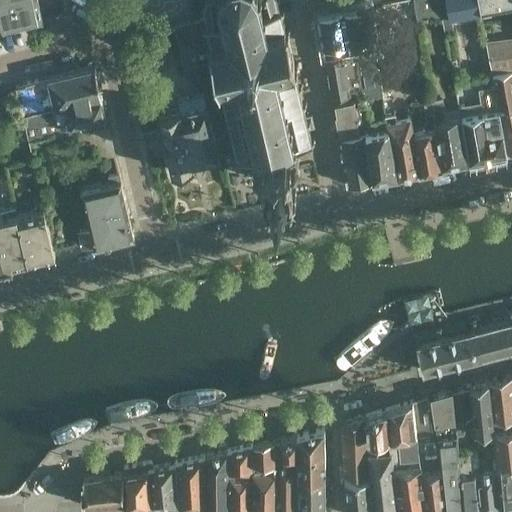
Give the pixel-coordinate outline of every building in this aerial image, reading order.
[(41,17),(37,1),(36,0),(9,0),(0,2),(0,18),(2,26),(41,17)] [(217,0),(217,2),(215,0),(204,0),(205,0),(203,7),(202,7),(201,8),(203,9),(204,16),(173,23),(182,64),(211,57),(212,59),(206,61),(208,72),(215,71),(219,88),(232,140),(233,146),(223,149),(223,152),(235,149),(236,156),(233,157),(233,160),(237,159),(237,160),(238,160),(239,164),(242,163),(242,162),(244,163),(244,165),(245,166),(246,163),(253,162),(253,165),(257,168),(262,167),(263,165),(264,167),(264,168),(267,168),(268,172),(265,172),(266,174),(265,174),(265,175),(261,176),(262,179),(266,178),(266,179),(267,179),(268,184),(272,183),(271,178),(273,178),(274,174),(274,172),(284,170),(284,172),(288,174),(289,174),(290,179),(294,178),(293,173),(294,173),(294,172),(298,171),(298,167),(293,168),(293,167),(292,167),(292,166),(289,167),(288,163),(291,162),(291,161),(290,158),(292,159),(297,158),(299,154),(306,153),(307,155),(309,154),(308,152),(310,149),(309,147),(312,147),(311,143),(312,143),(312,142),(315,141),(314,138),(311,139),(308,128),(313,127),(313,128),(314,128),(314,127),(314,126),(311,116),(312,116),(312,115),(311,115),(310,115),(310,116),(305,117),(303,106),(306,105),(306,102),(302,103),(298,88),(302,87),(301,85),(298,86),(294,69),(295,69),(294,68),(298,67),(298,65),(294,65),(291,55),(296,54),(297,55),(298,55),(298,53),(299,53),(299,51),(297,52),(297,51),(295,44),(296,44),(295,43),(297,43),(296,41),(295,41),(295,40),(293,41),(293,42),(289,43),(286,33),(290,32),(289,29),(286,30),(285,29),(281,13),(284,12),(284,9),(280,10),(280,9),(278,9),(277,2),(279,1),(278,0),(217,0)] [(411,0),(415,19),(440,14),(437,0),(411,0)] [(479,12),(478,6),(477,0),(437,0),(440,14),(443,32),(451,30),(449,18),(479,12)] [(366,5),(341,10),(349,52),(373,48),(366,5)] [(341,10),(316,14),(323,57),(349,52),(341,10)] [(490,73),(492,84),(504,153),(511,151),(511,73),(511,69),(511,37),(485,41),(490,73)] [(381,91),(373,48),(349,52),(323,57),(331,99),(354,95),(355,101),(363,100),(362,94),(381,91)] [(100,92),(99,88),(94,65),(48,76),(54,103),(100,92)] [(55,106),(54,103),(48,76),(14,84),(21,114),(27,134),(60,126),(55,106)] [(457,114),(459,114),(467,160),(504,153),(492,84),(477,87),(480,99),(456,103),(457,114)] [(191,159),(199,157),(218,153),(218,150),(223,149),(233,146),(232,140),(219,88),(176,98),(178,106),(138,115),(141,130),(161,125),(171,169),(192,164),(191,159)] [(60,126),(105,115),(100,92),(54,103),(55,106),(60,126)] [(356,108),(355,101),(354,95),(331,99),(337,135),(360,131),(357,113),(362,112),(361,108),(356,108)] [(432,119),(433,126),(440,165),(467,160),(459,114),(457,114),(456,103),(443,106),(442,95),(428,97),(429,100),(422,101),(424,109),(430,108),(432,119)] [(360,131),(363,130),(371,178),(394,174),(385,125),(385,126),(373,128),(370,110),(367,111),(365,100),(363,100),(355,101),(356,108),(361,108),(362,112),(357,113),(360,131)] [(426,120),(432,119),(430,108),(424,109),(426,120)] [(410,130),(411,130),(407,115),(383,119),(385,126),(385,125),(394,174),(417,169),(410,130)] [(114,154),(108,127),(107,125),(78,132),(82,148),(97,145),(100,157),(114,154)] [(440,165),(433,126),(411,130),(410,130),(417,169),(440,165)] [(345,183),(371,178),(363,130),(360,131),(337,135),(345,183)] [(20,164),(23,175),(30,173),(27,162),(20,164)] [(93,243),(93,244),(133,234),(120,179),(118,172),(106,175),(108,182),(80,188),(89,227),(78,230),(82,246),(93,243)] [(0,216),(0,250),(3,264),(27,258),(16,213),(14,206),(0,209),(0,215),(0,217),(0,216)] [(53,251),(53,250),(43,206),(16,213),(27,258),(53,251)] [(511,318),(486,325),(414,342),(421,369),(511,347),(511,318)] [(511,416),(511,387),(511,374),(505,375),(485,380),(489,418),(511,416)] [(485,380),(468,384),(470,415),(470,420),(465,421),(468,446),(476,446),(476,444),(492,443),(489,418),(485,380)] [(470,420),(470,415),(468,384),(450,389),(452,419),(452,423),(465,421),(470,420)] [(453,431),(452,423),(452,419),(450,389),(430,394),(434,430),(435,435),(455,432),(454,431),(453,431)] [(427,394),(411,400),(397,404),(385,408),(388,435),(396,434),(431,431),(427,394)] [(385,408),(369,413),(363,414),(364,437),(388,435),(385,408)] [(364,437),(363,414),(340,422),(343,474),(368,473),(366,449),(364,437)] [(511,416),(489,418),(492,443),(493,460),(494,465),(498,502),(511,498),(511,416)] [(468,446),(465,421),(452,423),(453,431),(454,431),(455,432),(458,469),(460,485),(459,485),(461,507),(478,505),(477,497),(474,467),(478,467),(476,446),(468,446)] [(296,432),(296,433),(296,454),(296,475),(323,475),(322,425),(296,432)] [(422,482),(426,511),(444,509),(437,458),(435,435),(434,430),(431,431),(396,434),(398,454),(417,453),(418,464),(419,463),(422,482)] [(437,458),(444,509),(461,507),(459,485),(460,485),(458,469),(455,432),(435,435),(437,458)] [(296,433),(279,437),(282,455),(296,454),(296,433)] [(392,465),(394,497),(395,511),(411,511),(426,511),(422,482),(419,463),(418,464),(417,453),(398,454),(396,434),(388,435),(389,446),(391,465),(392,465)] [(368,473),(371,511),(395,511),(394,497),(392,465),(391,465),(389,446),(388,435),(364,437),(366,449),(368,473)] [(282,455),(279,437),(279,436),(273,437),(274,470),(275,509),(296,511),(296,475),(296,454),(282,455)] [(274,470),(273,437),(252,442),(252,470),(274,470)] [(242,444),(226,448),(225,505),(252,507),(252,470),(252,442),(242,444)] [(474,467),(477,497),(478,505),(493,503),(498,502),(494,465),(493,460),(492,443),(476,444),(476,446),(478,467),(474,467)] [(226,448),(205,453),(205,504),(225,505),(226,448)] [(205,453),(173,460),(177,502),(205,504),(205,453)] [(122,465),(122,470),(122,501),(148,501),(148,471),(146,460),(122,465)] [(148,471),(148,501),(177,502),(173,460),(163,462),(153,464),(151,461),(149,460),(146,460),(148,471)] [(122,501),(122,470),(108,472),(108,468),(97,470),(98,474),(82,477),(82,501),(122,501)] [(274,470),(252,470),(252,507),(275,509),(274,470)] [(343,474),(344,497),(345,511),(371,511),(368,473),(343,474)] [(324,511),(323,475),(296,475),(296,511),(317,511),(324,511)]
